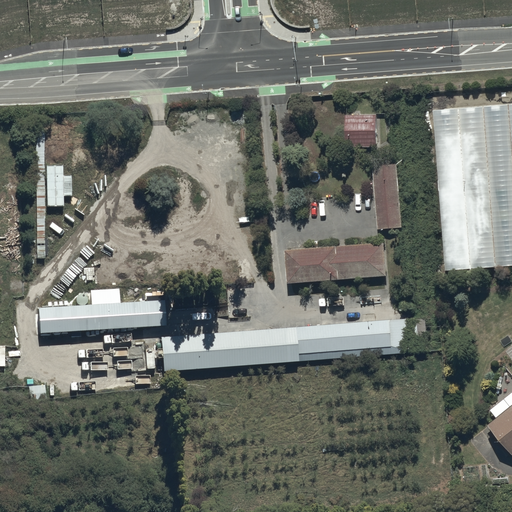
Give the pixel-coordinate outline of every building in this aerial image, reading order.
[(511,107),(434,113),(446,273),(511,267),(511,107)] [(346,117),(346,149),(379,149),(379,117),(346,117)] [(45,275),(44,130),(36,130),(36,275),(45,275)] [(402,228),(397,166),(373,168),(378,230),(402,228)] [(384,245),(287,252),(289,285),(387,278),(384,245)] [(164,301),(38,308),(40,334),(166,326),(164,301)] [(361,324),(161,340),(164,375),(299,364),(299,362),(411,353),(408,321),(377,324),(376,318),(360,319),(361,324)] [(28,386),(29,403),(45,402),(45,401),(52,400),(51,386),(44,387),(44,385),(28,386)] [(511,408),(488,427),(511,457),(511,408)]
